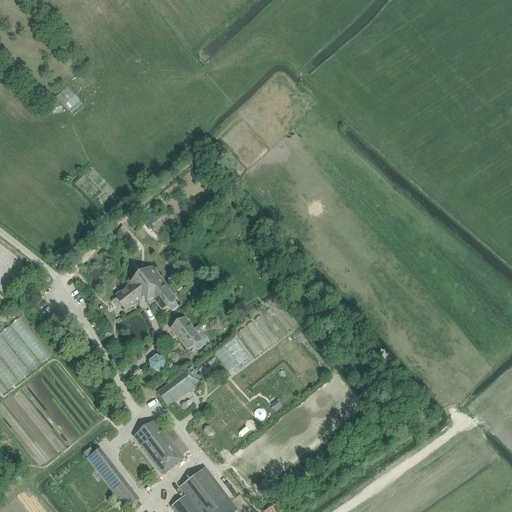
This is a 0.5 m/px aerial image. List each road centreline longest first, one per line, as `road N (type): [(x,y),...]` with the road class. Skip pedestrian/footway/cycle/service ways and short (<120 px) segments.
road 1 (track): [(0,129),(119,107),(231,55),(263,52),(292,64),(491,243)]
road 2 (track): [(56,277),(248,111),(263,116),(278,141),(262,174),(279,195)]
road 3 (track): [(341,511),(511,392)]
